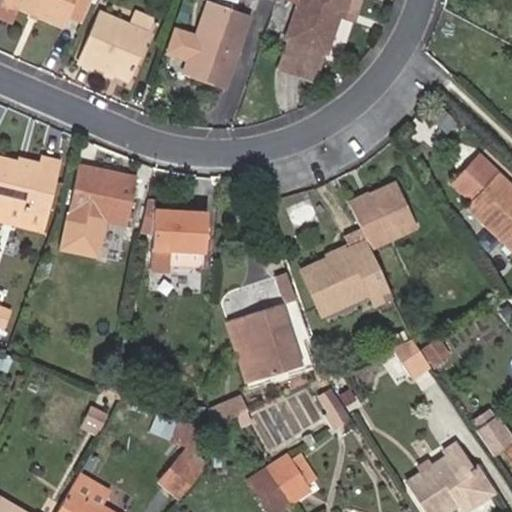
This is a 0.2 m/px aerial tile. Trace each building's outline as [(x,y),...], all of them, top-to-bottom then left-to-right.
[(74,0),(0,0),(18,7),(63,27),(66,18),(74,0)] [(0,0),(0,21),(10,26),(18,7),(0,0)] [(80,24),(90,0),(74,0),(66,18),(80,24)] [(337,16),(342,0),(292,0),(297,1),(285,39),(325,53),(337,16)] [(344,18),(349,0),(342,0),(337,16),(344,18)] [(223,89),(250,16),(206,1),(194,35),(200,38),(187,77),(223,89)] [(145,32),(151,19),(134,11),(128,25),(145,32)] [(127,82),(148,34),(145,32),(128,25),(97,12),(76,61),(127,82)] [(462,49),(471,30),(448,18),(438,37),(462,49)] [(185,61),(194,35),(173,28),(163,54),(185,61)] [(187,77),(200,38),(194,35),(185,61),(180,74),(187,77)] [(315,81),(325,53),(285,39),(275,68),(315,81)] [(39,162),(16,156),(15,161),(38,166),(39,162)] [(511,187),(478,156),(453,182),(471,200),(465,207),(511,250),(511,187)] [(0,221),(42,232),(59,161),(40,157),(39,162),(38,166),(15,161),(0,157),(0,221)] [(125,227),(135,177),(77,165),(66,214),(125,227)] [(415,227),(395,182),(348,204),(365,241),(368,249),(415,227)] [(202,252),(205,214),(153,211),(154,201),(146,199),(138,232),(151,235),(149,269),(167,271),(168,265),(169,249),(201,252),(202,252)] [(368,249),(365,241),(299,271),(320,315),(367,294),(373,304),(391,296),(368,249)] [(201,263),(201,252),(169,249),(168,265),(195,268),(201,263)] [(299,365),(281,305),(242,316),(261,377),(299,365)] [(511,318),(511,313),(506,305),(498,312),(507,323),(511,318)] [(261,377),(242,316),(225,322),(244,383),(261,377)] [(449,355),(437,338),(422,349),(433,366),(449,355)] [(429,366),(411,339),(390,348),(410,379),(429,366)] [(121,395),(126,381),(108,374),(103,387),(121,395)] [(354,400),(348,390),(338,396),(344,406),(354,400)] [(348,417),(331,391),(319,399),(336,425),(348,417)] [(207,409),(214,423),(245,408),(238,394),(207,409)] [(203,418),(203,407),(193,406),(192,417),(203,418)] [(96,434),(105,416),(90,409),(80,426),(96,434)] [(511,440),(496,418),(477,431),(492,454),(511,440)] [(463,511),(491,492),(475,468),(473,469),(473,471),(455,444),(443,451),(446,457),(406,482),(425,511),(445,511),(458,504),(463,511)] [(176,496),(203,464),(186,449),(159,482),(176,496)] [(314,479),(299,455),(288,462),(304,485),(314,479)] [(288,462),(285,456),(266,469),(288,503),(307,491),(304,485),(288,462)] [(273,511),(288,503),(266,469),(247,481),(266,511),(273,511)] [(104,499),(73,482),(69,489),(100,506),(104,499)] [(109,511),(100,506),(69,489),(55,511),(109,511)] [(24,511),(0,497),(0,511),(24,511)]
